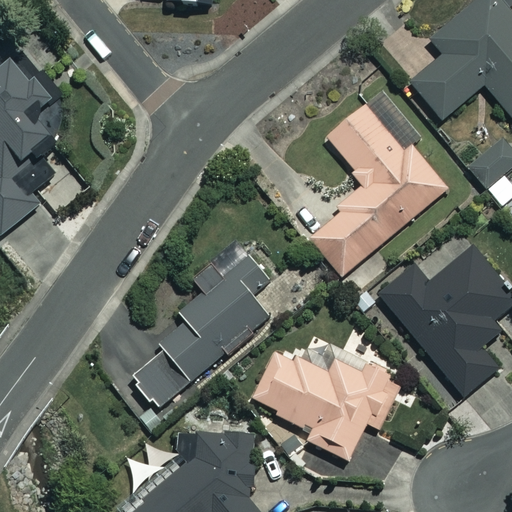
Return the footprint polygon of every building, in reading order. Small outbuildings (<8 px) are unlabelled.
[(511,17),(497,0),(475,0),(429,39),(443,55),(410,83),(441,120),(484,84),(511,117),(511,17)] [(44,199),(22,174),(55,147),(28,115),(46,100),(10,56),(0,63),(0,234),(0,235),(44,199)] [(348,173),(361,188),(335,210),(338,214),(309,238),(341,276),(446,189),(410,145),(402,151),(364,105),(325,138),(352,170),(348,173)] [(511,167),(511,153),(500,137),(465,163),(484,188),(511,167)] [(193,237),(212,257),(231,238),(211,219),(193,237)] [(137,382),(133,385),(149,404),(153,401),(159,407),(268,318),(251,298),(268,284),(234,243),(192,278),(203,292),(178,313),(184,320),(158,341),(163,348),(131,375),(137,382)] [(511,304),(511,300),(471,248),(427,283),(414,266),(379,294),(462,399),(500,369),(481,345),(500,330),(492,320),(511,304)] [(352,364),(343,386),(272,354),(251,399),(275,410),(273,415),(303,429),(305,426),(312,429),(306,441),(348,460),(366,423),(379,429),(399,385),(352,364)] [(254,492),(252,476),(272,455),(240,422),(225,435),(182,436),(176,472),(131,511),(256,511),(246,500),(254,492)]
